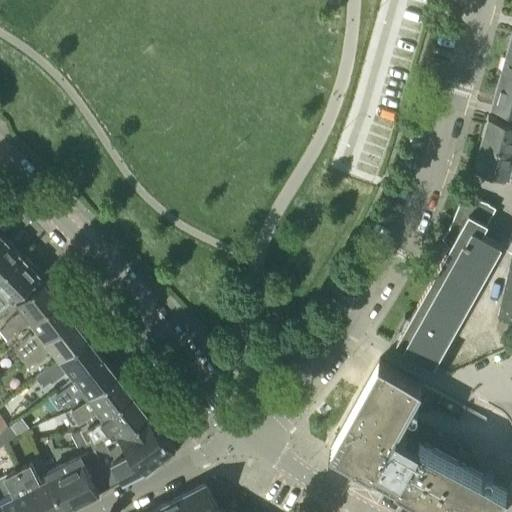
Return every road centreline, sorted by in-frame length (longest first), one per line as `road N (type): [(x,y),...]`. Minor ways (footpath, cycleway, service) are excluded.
road 1 (residential): [(253,432),(355,328),(402,239),(427,183),(479,0)]
road 2 (tertiary): [(253,432),(0,165)]
road 3 (residential): [(97,511),(253,432)]
road 4 (tertiary): [(364,511),(283,463),(253,432)]
